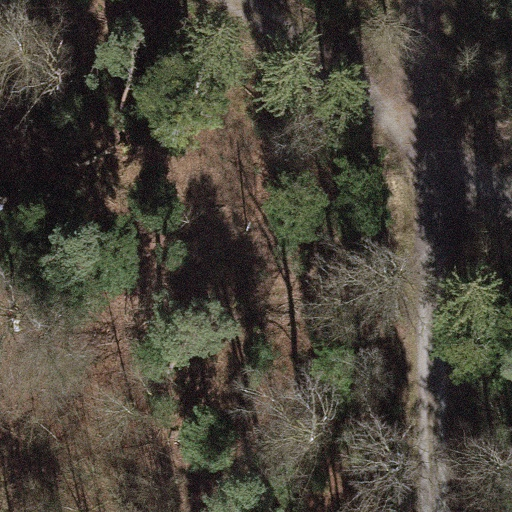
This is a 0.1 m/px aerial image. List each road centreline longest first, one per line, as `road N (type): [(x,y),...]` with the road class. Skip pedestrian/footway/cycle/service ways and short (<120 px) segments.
road 1 (track): [(429,511),(432,0)]
road 2 (track): [(236,0),(511,202)]
